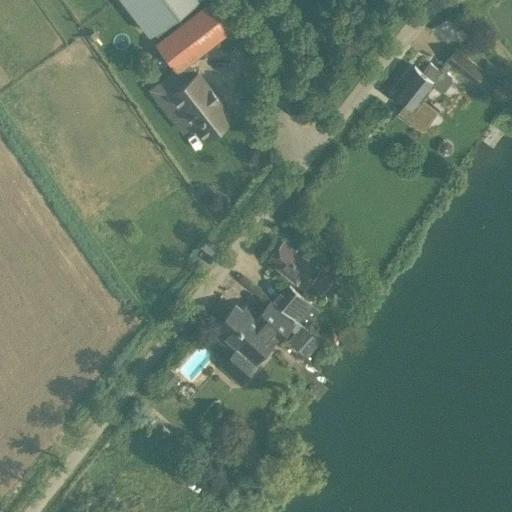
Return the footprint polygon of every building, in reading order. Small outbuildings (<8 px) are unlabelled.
[(197,74),(189,65),(236,28),(214,0),(213,0),(211,2),(209,0),(118,0),(148,39),(155,34),(161,41),(154,46),(177,75),(178,74),(185,83),(171,95),(206,140),(234,119),(198,73),(197,74)] [(480,66),(455,46),(445,59),(451,64),(488,93),(503,73),(486,59),(480,66)] [(443,73),(451,64),(445,59),(439,68),(430,61),(422,71),(414,65),(394,92),(413,108),(414,107),(433,122),(439,113),(432,108),(443,94),(444,94),(452,84),(451,79),(443,73)] [(311,254),(306,260),(282,240),(268,258),(303,286),(309,278),(321,288),(327,294),(331,294),(342,279),(311,254)] [(287,283),(273,300),(302,325),(317,307),(287,283)] [(235,301),(210,329),(211,334),(230,351),(224,357),(243,373),(255,360),(253,358),(272,336),(274,338),(291,319),(268,299),(256,313),(249,307),(245,311),(235,301)] [(291,338),(307,352),(318,340),(302,326),(291,338)]
